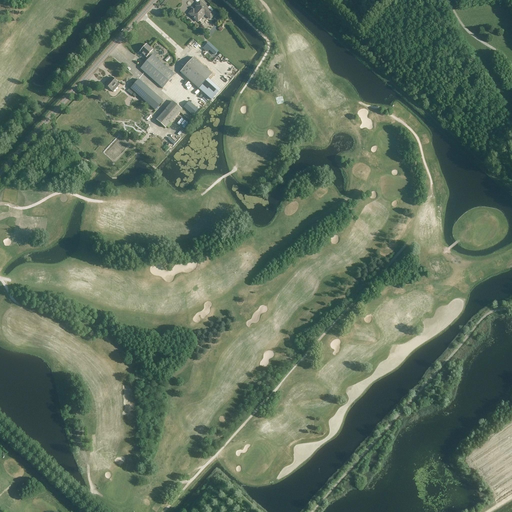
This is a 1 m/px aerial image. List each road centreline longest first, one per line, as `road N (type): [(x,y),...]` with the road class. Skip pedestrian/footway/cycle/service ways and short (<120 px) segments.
road 1 (unknown): [(306,511),(483,314),(511,304)]
road 2 (tertiary): [(0,172),(155,0)]
road 3 (unknown): [(407,62),(387,79),(511,188)]
road 4 (unknown): [(402,0),(407,62),(461,23)]
